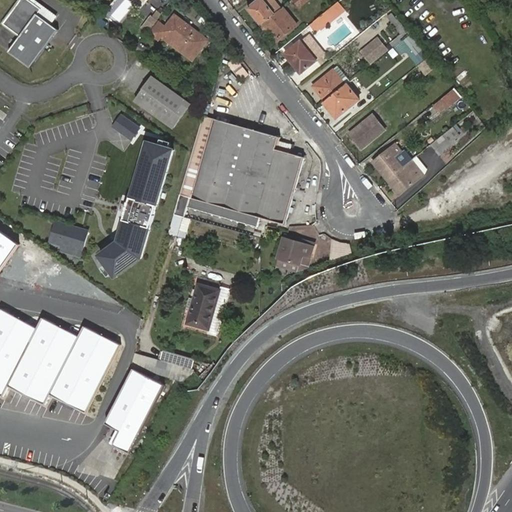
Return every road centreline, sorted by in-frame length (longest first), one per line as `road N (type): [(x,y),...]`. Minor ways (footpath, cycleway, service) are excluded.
road 1 (motorway): [(245,511),(232,463),(242,409),(276,362),(347,329),(401,336),(458,375),(486,437),(475,511)]
road 2 (motorway): [(511,272),(367,292),(305,310),(262,335),(225,377),(202,424)]
road 3 (residential): [(353,204),(340,156),(214,0)]
